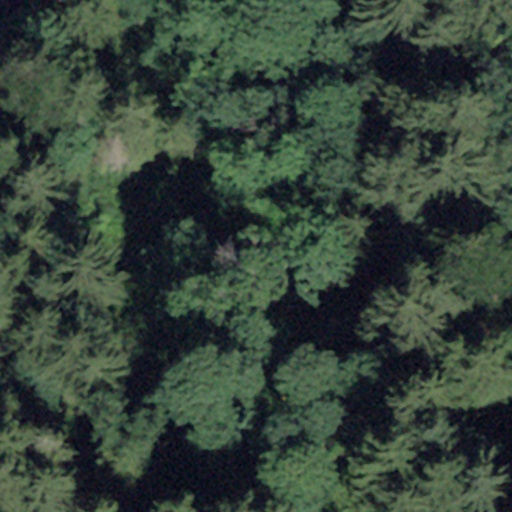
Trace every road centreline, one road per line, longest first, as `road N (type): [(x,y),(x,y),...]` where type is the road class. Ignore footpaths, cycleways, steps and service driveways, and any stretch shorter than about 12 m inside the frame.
road 1 (track): [(257,511),(343,456),(478,337),(511,319)]
road 2 (track): [(0,372),(32,396),(69,474),(121,511)]
